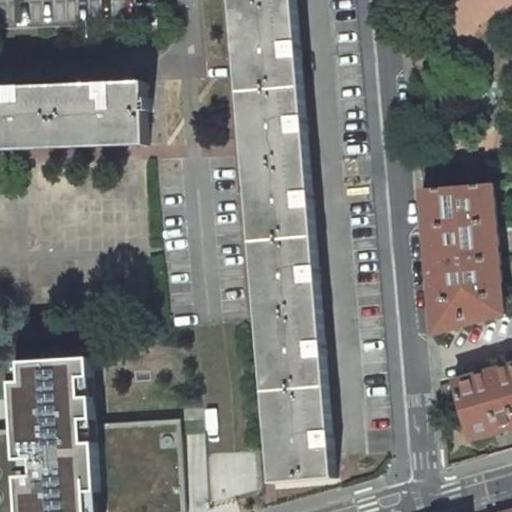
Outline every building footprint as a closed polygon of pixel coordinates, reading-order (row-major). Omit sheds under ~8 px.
[(0,0),(0,29),(147,24),(147,30),(158,30),(157,2),(136,3),(135,0),(0,0)] [(235,0),(276,483),(283,483),(338,478),(297,0),(235,0)] [(147,83),(0,88),(0,150),(149,145),(149,138),(148,111),(153,111),(152,99),(148,99),(147,83)] [(506,316),(496,185),(423,190),(436,336),(506,316)] [(19,429),(0,429),(0,511),(188,511),(184,435),(183,418),(99,424),(95,358),(16,363),(19,429)] [(472,440),(511,428),(511,365),(455,382),(472,440)]
